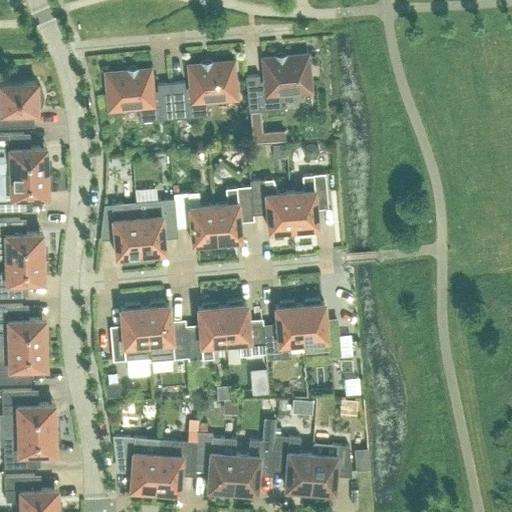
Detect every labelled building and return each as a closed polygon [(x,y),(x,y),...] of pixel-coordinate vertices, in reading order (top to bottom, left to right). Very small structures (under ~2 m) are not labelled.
[(244,74),(247,110),(281,107),(280,92),(310,90),(306,52),(285,54),(285,52),(274,53),(274,55),(262,56),(264,79),(258,79),(258,73),(244,74)] [(183,79),(169,80),(173,116),(207,113),(205,99),(235,96),(232,59),(210,61),(210,58),(199,59),(200,62),(187,63),(189,85),(184,86),(183,79)] [(173,116),(169,80),(155,82),(156,88),(151,89),(149,66),(136,67),(136,65),(126,66),(126,68),(104,70),(108,108),(137,105),(139,119),(173,116)] [(0,124),(12,124),(11,110),(36,110),(36,106),(39,106),(41,101),(42,97),(42,92),(40,87),(38,83),(36,83),(35,80),(0,80),(0,124)] [(0,131),(0,171),(49,169),(46,169),(45,145),(23,145),(22,131),(0,131)] [(0,209),(25,208),(24,194),(47,194),(46,170),(49,169),(0,171),(0,209)] [(302,187),(289,188),(292,226),(297,226),(298,229),(312,228),(311,224),(316,224),(314,202),(326,201),(324,171),(301,173),(302,187)] [(249,178),(249,183),(251,207),(252,207),(265,206),(267,228),(272,228),(273,231),(287,230),(286,227),(292,226),(289,188),(264,191),(263,177),(249,178)] [(226,200),(212,201),(215,239),(221,238),(221,241),(235,240),(235,237),(240,236),(238,215),(252,213),(252,207),(251,207),(249,183),(224,186),(226,200)] [(172,191),(173,196),(175,220),(189,219),(191,241),(196,240),(196,244),(210,242),(210,239),(215,239),(212,201),(198,202),(197,189),(172,191)] [(173,196),(135,200),(139,252),(145,251),(145,254),(159,253),(158,250),(163,249),(162,227),(176,226),(175,220),(173,196)] [(139,252),(135,200),(103,202),(99,233),(113,232),(114,254),(120,253),(120,256),(134,255),(134,252),(139,252)] [(0,255),(4,256),(45,254),(42,254),(41,230),(19,231),(18,217),(0,217),(0,255)] [(0,294),(21,294),(20,280),(43,279),(42,255),(45,255),(45,254),(4,256),(5,269),(0,269),(0,294)] [(226,302),(221,302),(224,340),(238,339),(239,353),(264,351),(262,327),(262,321),(247,322),(245,300),(240,301),(240,297),(226,299),(226,302)] [(304,301),(298,301),(302,339),(326,337),(327,355),(340,353),(337,320),(325,321),(323,299),(318,300),(318,297),(304,298),(304,301)] [(149,303),(143,303),(148,358),(172,356),(187,355),(184,328),(185,328),(184,322),(170,323),(168,301),(163,302),(163,298),(149,299),(149,303)] [(276,326),(262,327),(264,351),(264,357),(290,355),(288,340),(302,339),(298,301),(293,302),(293,299),(279,300),(279,303),(274,304),(276,326)] [(148,355),(143,303),(138,304),(138,300),(124,302),(124,305),(119,305),(121,327),(109,329),(112,358),(135,356),(148,355)] [(198,327),(185,328),(184,328),(187,355),(187,358),(212,356),(211,341),(224,340),(221,302),(215,303),(215,300),(201,301),(201,304),(196,305),(198,327)] [(21,303),(0,303),(0,341),(48,340),(44,340),(44,316),(22,316),(21,303)] [(48,340),(0,341),(0,380),(23,380),(23,366),(45,365),(44,341),(48,341),(48,340)] [(0,413),(0,426),(57,425),(54,425),(53,401),(31,401),(31,387),(1,388),(1,413),(0,413)] [(240,394),(241,407),(259,407),(258,394),(240,394)] [(0,440),(2,440),(3,466),(33,465),(32,451),(55,450),(54,426),(57,426),(57,425),(0,426),(0,440)] [(196,429),(195,439),(194,463),(208,464),(206,486),(211,486),(211,489),(225,490),(225,487),(231,488),(233,450),(235,436),(221,435),(210,434),(210,430),(196,429)] [(148,487),(153,488),(157,436),(144,435),(111,432),(114,463),(130,464),(129,486),(134,486),(133,490),(147,491),(148,487)] [(273,433),(273,439),(271,462),(285,463),(283,485),(288,486),(288,489),(302,490),(302,487),(308,487),(311,450),(297,449),(298,434),(273,433)] [(157,436),(153,488),(159,488),(158,491),(172,492),(173,489),(178,489),(179,467),(193,469),(194,463),(195,439),(170,437),(157,436)] [(247,451),(233,450),(231,488),(236,488),(236,491),(250,492),(250,489),(255,489),(257,467),(271,468),(271,462),(273,439),(248,437),(247,451)] [(312,440),(311,450),(308,487),(314,488),(313,491),(327,492),(327,489),(333,489),(334,467),(350,468),(348,443),(312,440)] [(19,498),(19,511),(60,510),(57,510),(56,486),(34,487),(33,473),(3,473),(4,499),(19,498)]
